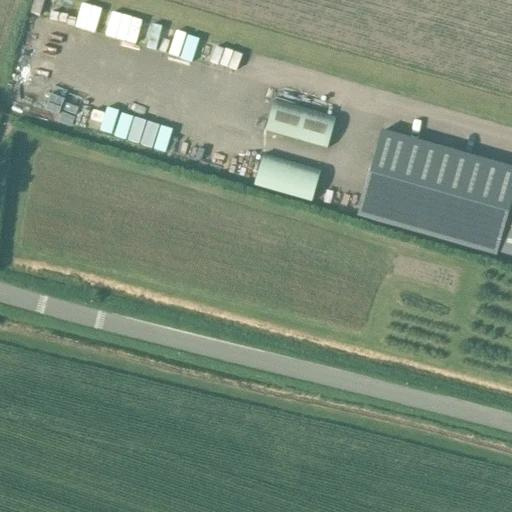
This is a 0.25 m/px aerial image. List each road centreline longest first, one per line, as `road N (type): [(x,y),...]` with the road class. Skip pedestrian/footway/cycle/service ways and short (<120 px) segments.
road 1 (unclassified): [(511,424),(0,292)]
road 2 (unknown): [(511,135),(349,89)]
